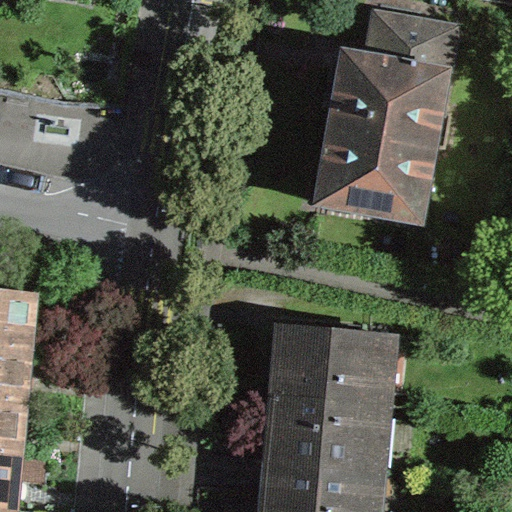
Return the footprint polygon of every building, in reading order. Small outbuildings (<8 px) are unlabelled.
[(454,29),(379,16),(371,60),(346,55),(323,186),(320,202),(419,220),(454,29)] [(0,346),(30,349),(30,343),(35,294),(0,290),(0,346)] [(381,337),(283,328),(277,390),(277,395),(374,404),(381,337)] [(0,346),(0,399),(25,402),(26,396),(30,349),(0,346)] [(368,469),(374,404),(277,395),(271,455),(271,461),(368,469)] [(21,450),(25,402),(0,399),(0,454),(20,456),(21,450)] [(16,503),(20,456),(0,454),(0,508),(15,509),(16,503)] [(266,511),(364,511),(368,469),(271,461),(266,511)]
